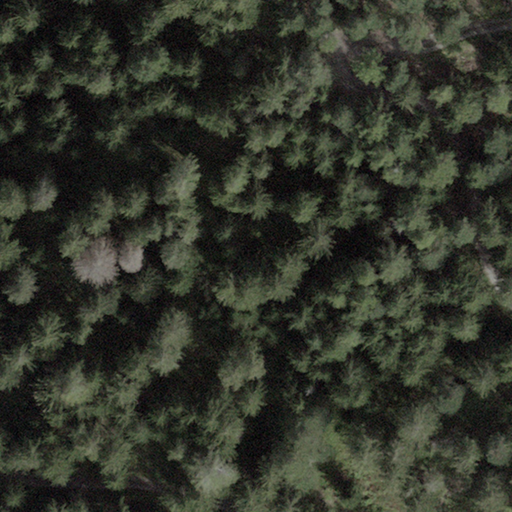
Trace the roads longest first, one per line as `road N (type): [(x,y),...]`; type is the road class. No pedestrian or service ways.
road 1 (track): [(511,25),(436,46),(349,40),(334,63),(360,86),(417,98),(451,124),(469,170),(484,253),(511,301)]
road 2 (track): [(243,511),(183,493),(0,473)]
